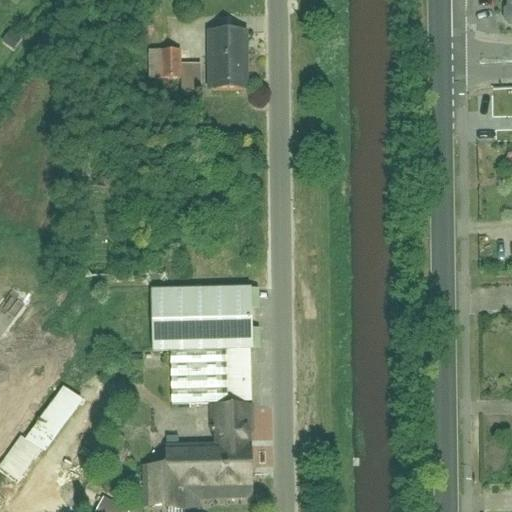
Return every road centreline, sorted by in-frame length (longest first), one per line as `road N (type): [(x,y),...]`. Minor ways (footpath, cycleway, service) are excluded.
road 1 (residential): [(274,0),(283,511)]
road 2 (tertiary): [(438,67),(441,511)]
